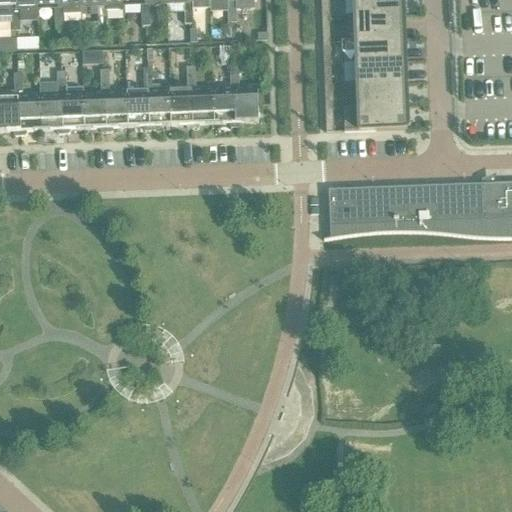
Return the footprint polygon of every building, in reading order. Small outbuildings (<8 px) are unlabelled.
[(15,8),(14,0),(0,0),(0,8),(11,8),(11,20),(20,20),(20,8),(15,8)] [(37,7),(36,0),(14,0),(15,8),(20,8),(37,7)] [(58,6),(57,0),(36,0),(37,7),(54,7),(54,19),(63,19),(63,17),(63,6),(58,6)] [(80,16),(80,6),(79,0),(57,0),(58,6),(63,6),(63,17),(80,16)] [(101,5),(101,0),(79,0),(80,6),(97,5),(97,17),(106,17),(106,5),(101,5)] [(144,3),(144,0),(122,0),(123,4),(140,3),(141,16),(149,15),(149,3),(144,3)] [(188,2),(187,0),(166,0),(166,2),(183,2),(184,14),(193,14),(192,1),(188,2)] [(230,0),(209,0),(209,1),(226,0),(227,12),(236,12),(235,0),(230,0),(231,0),(230,0)] [(329,22),(328,0),(320,0),(321,22),(329,22)] [(402,19),(401,0),(346,0),(348,21),(402,19)] [(236,25),(236,12),(227,12),(227,25),(236,25)] [(193,26),(193,14),(184,14),(184,27),(193,26)] [(150,28),(149,15),(141,16),(141,28),(150,28)] [(107,30),(106,17),(97,17),(98,30),(107,30)] [(64,31),(63,19),(54,19),(55,32),(64,31)] [(403,41),(402,19),(348,21),(348,43),(340,43),(340,44),(403,41)] [(21,33),(20,20),(11,20),(12,33),(21,33)] [(330,44),(329,22),(321,22),(322,44),(330,44)] [(404,64),(403,41),(340,44),(341,66),(404,64)] [(331,66),(330,44),(322,44),(323,67),(331,66)] [(405,86),(404,64),(341,66),(342,88),(405,86)] [(332,89),(331,66),(323,67),(324,89),(332,89)] [(238,80),(238,68),(229,68),(230,80),(238,80)] [(195,82),(195,69),(186,69),(186,82),(195,82)] [(152,83),(152,71),(143,71),(143,84),(152,83)] [(109,85),(108,72),(100,73),(100,85),(109,85)] [(66,87),(65,74),(56,74),(57,87),(66,87)] [(23,88),(22,76),(13,76),(14,89),(23,88)] [(258,125),(257,88),(256,88),(256,92),(239,92),(238,80),(230,80),(230,93),(234,93),(236,126),(237,126),(258,125)] [(214,127),(213,93),(196,94),(195,82),(186,82),(187,94),(191,94),(192,132),(198,132),(199,130),(199,127),(214,127)] [(171,129),(170,95),(169,87),(152,87),(152,83),(143,84),(144,96),(148,96),(149,133),(154,133),(156,131),(156,129),(171,129)] [(128,130),(126,97),(109,97),(109,85),(100,85),(100,98),(105,97),(106,135),(111,135),(113,133),(113,131),(128,130)] [(406,109),(405,86),(342,88),(342,89),(350,89),(351,110),(343,110),(343,111),(406,109)] [(85,132),(83,98),(84,98),(83,90),(66,91),(66,87),(57,87),(58,99),(62,99),(63,137),(68,137),(70,135),(70,132),(85,132)] [(42,134),(40,100),(23,100),(23,88),(14,89),(14,94),(14,101),(18,101),(20,138),(25,138),(27,136),(27,134),(42,134)] [(333,111),(332,89),(324,89),(325,111),(333,111)] [(234,93),(230,93),(213,93),(214,127),(229,126),(229,129),(231,131),(237,130),(237,126),(236,126),(234,93)] [(14,101),(14,94),(0,94),(0,135),(13,135),(13,137),(15,139),(20,138),(18,101),(14,101)] [(191,94),(187,94),(170,95),(171,129),(186,128),(186,130),(188,132),(192,132),(191,94)] [(148,96),(144,96),(126,97),(128,130),(143,130),(143,132),(145,134),(149,133),(148,96)] [(105,97),(100,98),(84,98),(83,98),(85,132),(100,131),(100,134),(102,135),(106,135),(105,97)] [(62,99),(58,99),(40,100),(42,134),(57,133),(57,135),(58,137),(63,137),(62,99)] [(406,132),(406,109),(343,111),(344,134),(406,132)] [(333,135),(333,111),(325,111),(325,135),(333,135)] [(511,185),(328,193),(330,241),(324,243),(324,244),(351,239),(378,237),(405,236),(433,237),(460,240),(510,242),(511,242),(511,185)]
